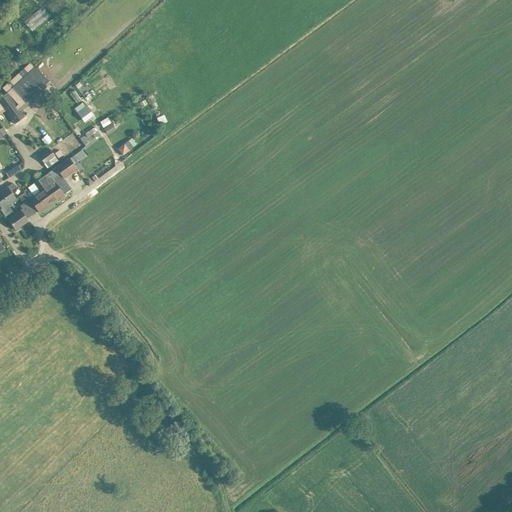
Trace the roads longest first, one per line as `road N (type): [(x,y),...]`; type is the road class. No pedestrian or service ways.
road 1 (track): [(56,250),(149,354),(142,402),(223,493),(229,511)]
road 2 (unknown): [(50,253),(48,225),(124,167)]
